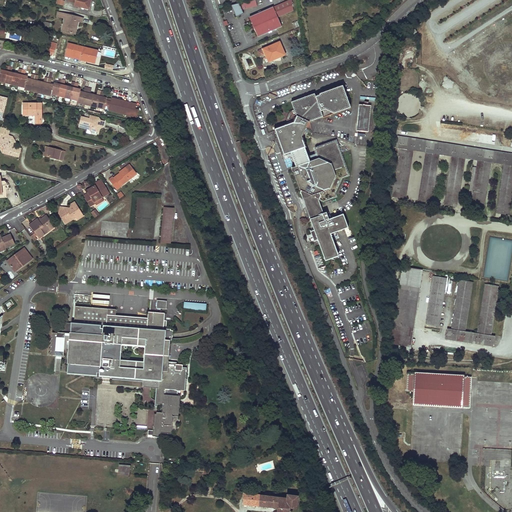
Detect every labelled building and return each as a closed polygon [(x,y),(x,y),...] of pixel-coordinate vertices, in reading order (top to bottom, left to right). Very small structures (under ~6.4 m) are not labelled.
[(68,0),(68,1),(75,3),(74,6),(82,8),(82,7),(84,7),(85,9),(89,10),(91,0),(68,0)] [(243,10),(257,6),(255,0),(253,0),(242,3),(243,10)] [(287,0),(272,7),(248,17),(257,37),(281,26),(277,17),(292,10),(290,0),(287,0)] [(238,6),(232,9),(235,17),(242,14),(238,6)] [(62,13),(61,18),(65,19),(62,31),(74,34),(76,27),(77,27),(79,22),(82,23),(83,18),(62,13)] [(410,23),(406,25),(412,35),(416,32),(410,23)] [(51,42),(48,54),(53,56),(56,44),(51,42)] [(279,42),(263,49),(268,62),(284,55),(282,51),(282,50),(279,42)] [(95,63),(98,51),(68,44),(66,54),(81,58),(80,60),(95,63)] [(0,75),(0,81),(5,83),(9,67),(6,66),(5,69),(4,71),(1,70),(0,75)] [(9,67),(5,83),(12,85),(14,73),(11,73),(13,68),(9,67)] [(14,73),(12,85),(18,86),(22,70),(19,69),(18,74),(14,73)] [(22,70),(18,86),(25,88),(27,78),(28,77),(24,76),(26,71),(22,70)] [(27,78),(25,88),(24,90),(31,91),(35,75),(32,74),(31,79),(27,78)] [(35,75),(31,91),(38,93),(41,82),(37,81),(39,76),(35,75)] [(41,82),(38,93),(44,94),(48,78),(45,77),(44,83),(41,82)] [(48,78),(44,94),(51,96),(52,94),(54,85),(50,84),(52,79),(48,78)] [(54,83),(54,85),(52,94),(58,96),(62,80),(59,79),(57,84),(54,83)] [(62,80),(58,96),(65,98),(67,86),(64,86),(65,81),(62,80)] [(67,86),(65,98),(71,99),(75,83),(72,82),(70,87),(67,86)] [(75,83),(71,99),(78,101),(80,92),(81,90),(77,89),(79,84),(75,83)] [(287,124),(273,129),(283,155),(290,153),(295,166),(291,168),(299,190),(317,198),(323,201),(335,196),(333,192),(340,178),(347,175),(339,153),(335,141),(314,149),(317,158),(309,161),(304,148),(305,147),(301,136),(308,122),(309,121),(322,117),(320,111),(324,110),(333,113),(350,107),(342,85),(319,94),(315,96),(313,93),(290,102),(293,109),(289,111),(285,120),(287,124)] [(85,87),(84,92),(80,92),(78,101),(78,103),(84,104),(88,88),(85,87)] [(88,88),(84,104),(91,106),(94,95),(90,94),(92,89),(88,88)] [(97,108),(101,91),(98,91),(97,95),(94,95),(91,106),(97,108)] [(101,91),(97,108),(104,109),(105,104),(106,101),(107,98),(103,97),(105,92),(101,91)] [(110,106),(109,110),(137,117),(138,110),(135,109),(136,104),(133,103),(132,105),(127,103),(128,102),(112,98),(112,99),(111,102),(106,101),(105,104),(110,106)] [(23,103),(23,115),(36,115),(36,120),(42,120),(42,115),(42,104),(23,103)] [(371,106),(359,105),(356,131),(369,133),(371,106)] [(98,134),(99,128),(97,127),(98,125),(100,125),(103,126),(104,122),(99,120),(99,118),(91,116),(90,119),(82,117),(80,126),(84,127),(84,128),(88,129),(94,131),(93,133),(98,134)] [(19,158),(21,150),(20,148),(15,147),(11,146),(8,139),(9,135),(10,129),(1,127),(0,130),(0,143),(4,151),(3,154),(19,158)] [(9,135),(8,139),(11,146),(15,147),(16,143),(12,136),(9,135)] [(396,137),(395,146),(417,149),(419,140),(397,137),(396,137)] [(423,141),(422,150),(443,153),(444,144),(443,144),(423,141)] [(449,145),(447,154),(469,157),(470,148),(449,145)] [(63,161),(65,151),(50,147),(47,157),(63,161)] [(402,148),(394,197),(398,198),(403,198),(411,150),(402,148)] [(474,149),(473,158),(495,161),(496,153),(474,149)] [(428,153),(420,201),(425,202),(429,203),(437,154),(428,153)] [(511,155),(500,153),(499,162),(511,164),(511,155)] [(453,157),(446,205),(451,206),(455,206),(462,158),(453,157)] [(479,161),(471,209),(477,210),(481,211),(488,162),(479,161)] [(137,174),(130,164),(126,167),(127,168),(120,174),(114,178),(120,187),(137,174)] [(511,165),(505,165),(498,213),(502,214),(507,215),(511,180),(511,165)] [(90,195),(86,197),(91,206),(95,203),(94,202),(109,193),(103,183),(96,187),(95,186),(87,191),(89,193),(90,195)] [(321,208),(317,198),(299,190),(306,208),(310,219),(322,215),(321,214),(323,213),(321,208)] [(61,214),(60,217),(65,224),(72,220),(73,218),(72,216),(75,214),(77,217),(77,218),(80,218),(84,216),(79,209),(77,208),(78,206),(75,202),(71,204),(70,208),(70,209),(68,210),(66,210),(67,208),(60,207),(59,214),(61,214)] [(170,243),(173,208),(164,207),(161,242),(170,243)] [(94,218),(99,215),(95,209),(91,213),(94,218)] [(321,214),(322,215),(310,219),(314,229),(309,231),(313,241),(317,239),(325,261),(339,256),(330,234),(347,227),(343,214),(328,219),(326,212),(323,213),(321,214)] [(30,225),(40,238),(44,235),(43,233),(49,229),(47,225),(51,222),(46,216),(41,219),(39,221),(38,220),(37,219),(30,225)] [(43,233),(44,235),(55,227),(51,222),(47,225),(49,229),(43,233)] [(1,237),(0,236),(0,246),(4,245),(5,248),(14,244),(10,235),(1,239),(1,237)] [(24,248),(7,261),(15,272),(32,259),(24,248)] [(402,266),(399,283),(419,286),(422,269),(402,266)] [(435,276),(428,324),(436,326),(444,277),(440,276),(435,276)] [(461,280),(453,329),(462,330),(470,281),(465,280),(461,280)] [(399,283),(389,343),(390,343),(410,347),(419,286),(399,283)] [(487,283),(479,333),(488,334),(496,285),(492,284),(487,283)] [(167,307),(167,301),(157,300),(157,308),(165,309),(165,307),(167,307)] [(206,304),(184,302),(184,309),(206,311),(206,304)] [(164,321),(165,313),(148,312),(148,318),(147,319),(115,317),(116,315),(116,309),(76,306),(73,332),(70,332),(70,335),(66,335),(66,333),(52,332),(52,338),(50,341),(52,342),(50,345),(51,346),(50,349),(51,350),(49,353),(51,355),(64,356),(65,348),(68,349),(67,364),(71,364),(70,371),(143,377),(142,388),(156,389),(158,389),(157,396),(155,396),(155,404),(162,404),(163,404),(163,397),(176,397),(176,391),(181,391),(181,390),(185,390),(185,379),(186,379),(186,374),(185,374),(186,373),(187,373),(187,370),(182,369),(183,364),(176,364),(176,362),(172,362),(172,364),(168,363),(169,361),(170,340),(171,337),(172,337),(173,330),(171,330),(171,329),(167,329),(166,327),(166,321),(164,321)] [(447,330),(445,339),(467,342),(468,333),(447,330)] [(472,334),(471,343),(493,346),(494,338),(495,337),(472,334)] [(389,348),(409,352),(410,347),(389,343),(389,348)] [(469,407),(471,375),(407,372),(406,391),(412,391),(412,404),(469,407)] [(176,397),(163,397),(163,404),(180,405),(181,398),(176,397)] [(179,408),(180,405),(163,404),(162,404),(162,407),(163,407),(162,411),(164,411),(164,413),(156,412),(155,425),(157,425),(157,426),(152,426),(152,430),(150,430),(150,435),(154,435),(154,437),(158,437),(160,437),(160,433),(170,433),(170,432),(171,432),(171,425),(172,416),(174,416),(174,415),(178,416),(178,414),(179,414),(179,410),(178,410),(178,408),(179,408)] [(131,466),(119,465),(119,474),(130,475),(131,466)] [(297,509),(298,496),(287,495),(287,498),(277,497),(277,494),(273,494),(273,497),(244,493),(242,504),(278,508),(277,511),(288,511),(289,508),(297,509)]
